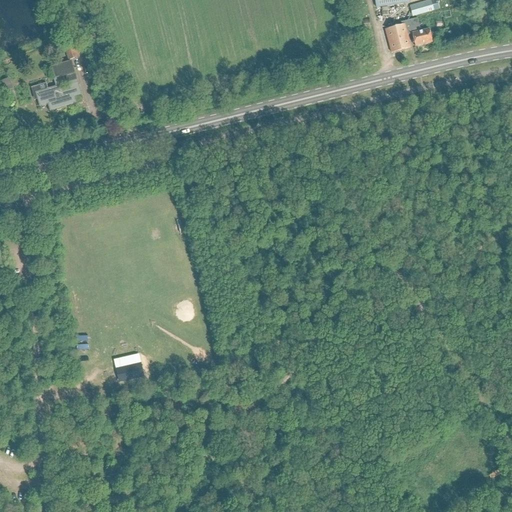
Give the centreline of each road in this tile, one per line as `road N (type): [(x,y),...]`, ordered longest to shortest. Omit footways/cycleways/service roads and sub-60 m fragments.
road 1 (secondary): [(511,51),(0,175)]
road 2 (track): [(293,102),(299,130),(511,446)]
road 3 (track): [(302,351),(511,228)]
